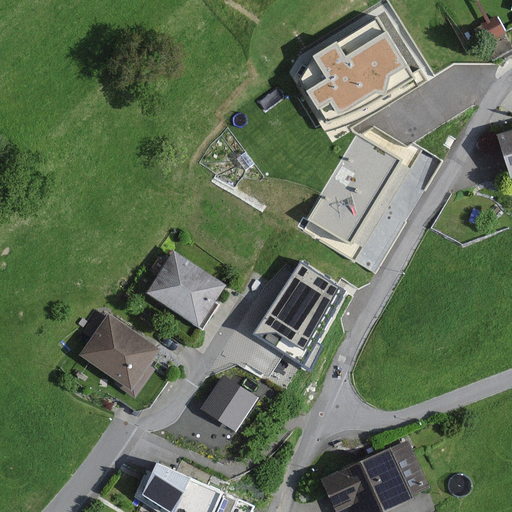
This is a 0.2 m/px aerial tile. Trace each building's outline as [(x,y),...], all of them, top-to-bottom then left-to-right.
[(507,34),(496,16),(489,20),(478,1),(475,3),(486,22),(473,30),(492,61),(511,49),(503,36),(507,34)] [(428,83),(384,16),(322,54),(303,83),(334,130),(376,118),(428,83)] [(318,223),(374,255),(427,162),(371,130),(318,223)] [(511,130),(497,135),(511,179),(511,178),(511,130)] [(458,222),(448,217),(443,227),(453,232),(458,222)] [(227,286),(174,252),(146,294),(203,331),(220,305),(216,303),(227,286)] [(361,286),(306,252),(254,335),(309,369),(361,286)] [(92,339),(80,356),(132,392),(162,350),(109,314),(106,319),(98,313),(84,334),(92,339)] [(430,488),(408,440),(322,480),(336,511),(340,511),(347,509),(348,511),(385,511),(413,499),(412,496),(430,488)] [(252,511),(255,506),(157,463),(140,501),(158,511),(252,511)]
